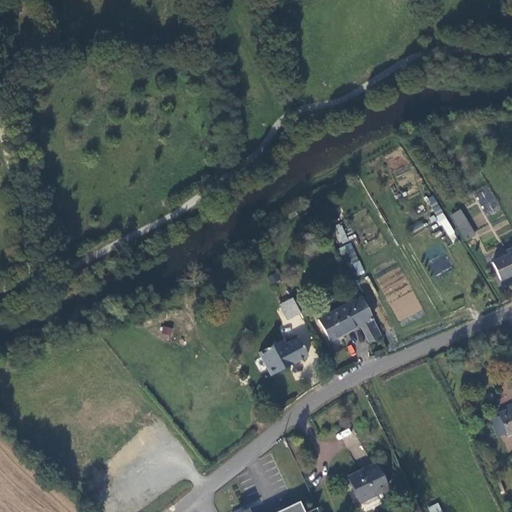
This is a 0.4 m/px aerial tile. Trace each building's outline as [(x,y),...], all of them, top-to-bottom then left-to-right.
[(486,216),(500,209),(490,187),(475,194),(486,216)] [(427,198),(449,241),(456,238),(434,194),(427,198)] [(458,209),(450,214),(466,238),(473,233),(458,209)] [(416,233),(424,224),(419,219),(410,228),(416,233)] [(333,226),(340,244),(348,241),(342,223),(333,226)] [(339,247),(350,278),(363,273),(352,242),(339,247)] [(491,261),(499,278),(511,273),(511,247),(506,249),(507,254),(491,261)] [(390,303),(400,321),(422,308),(413,290),(390,303)] [(360,324),(371,318),(359,294),(315,317),(328,340),(360,324)] [(308,309),(301,296),(294,300),(299,310),(301,313),(308,309)] [(299,310),(294,300),(292,297),(280,303),(288,316),(299,310)] [(302,315),(289,319),(292,328),(304,324),(302,315)] [(373,337),(379,334),(371,318),(360,324),(367,339),(373,337)] [(159,336),(168,340),(172,329),(164,325),(159,336)] [(282,334),(274,339),(278,345),(286,341),(282,334)] [(268,342),(282,364),(305,352),(296,336),(286,341),(278,345),(274,339),(268,342)] [(269,371),(282,364),(268,342),(257,347),(269,371)] [(497,410),(506,432),(511,429),(511,405),(507,408),(506,407),(497,410)] [(390,486),(377,462),(348,476),(360,500),(379,490),(379,492),(390,486)] [(303,511),(299,502),(277,511),(303,511)] [(430,511),(442,511),(439,502),(428,506),(430,511)]
